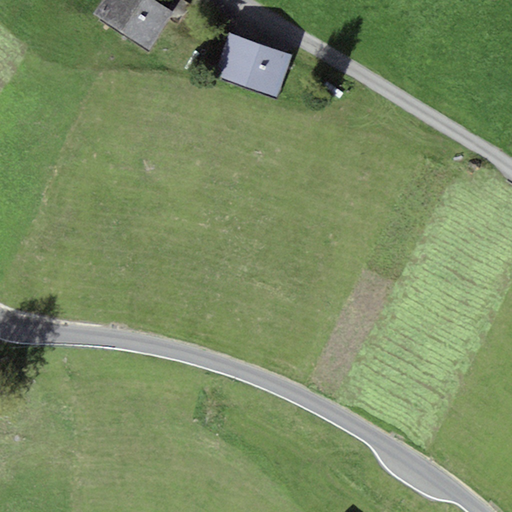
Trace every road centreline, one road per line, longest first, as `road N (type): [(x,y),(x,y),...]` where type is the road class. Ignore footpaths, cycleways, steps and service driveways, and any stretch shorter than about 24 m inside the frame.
road 1 (tertiary): [(480,511),(374,437),(234,369),(157,346),(0,319)]
road 2 (residential): [(511,171),(233,0)]
